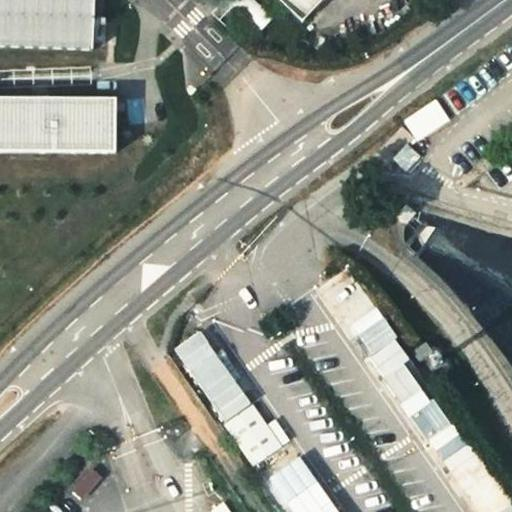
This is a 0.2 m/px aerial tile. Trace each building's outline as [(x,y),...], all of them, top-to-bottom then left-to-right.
[(94,0),(0,0),(0,48),(93,52),(94,0)] [(274,0),(300,24),(323,0),(274,0)] [(173,95),(156,82),(150,88),(166,102),(173,95)] [(0,153),(116,153),(115,99),(0,99),(0,153)] [(416,139),(449,119),(437,100),(405,119),(416,139)] [(511,511),(511,495),(482,448),(459,462),(442,434),(453,427),(351,263),(328,278),(474,511),(511,511)] [(336,511),(293,438),(290,440),(277,418),(268,423),(210,324),(179,342),(278,511),(336,511)]
